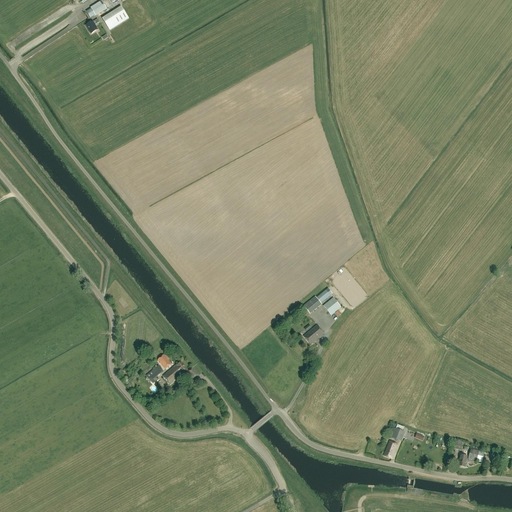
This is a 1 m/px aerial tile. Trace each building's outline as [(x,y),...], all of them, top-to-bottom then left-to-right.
[(107,10),(101,1),(90,8),(91,9),(86,12),(90,18),(95,15),(96,17),(107,10)] [(121,7),(102,19),(110,31),(129,19),(121,7)] [(96,25),(99,23),(97,19),(94,22),(93,21),(85,26),(91,35),(99,30),(96,25)] [(326,290),(316,298),(321,304),(330,296),(326,290)] [(310,314),(321,305),(321,304),(316,298),(315,297),(303,306),(310,314)] [(331,316),(341,308),(333,298),(323,306),(331,316)] [(311,345),(317,340),(324,334),(317,325),(303,337),(311,345)] [(171,364),(169,361),(170,359),(167,356),(166,357),(164,355),(157,360),(165,369),(171,364)] [(180,362),(171,370),(163,376),(170,384),(187,370),(180,362)] [(151,382),(163,371),(158,365),(156,367),(155,366),(152,369),(153,370),(146,375),(151,382)] [(193,379),(198,375),(192,368),(187,372),(193,379)] [(397,426),(396,429),(393,428),(389,437),(401,442),(405,432),(402,431),(403,428),(397,426)] [(453,449),(461,451),(462,441),(455,440),(453,449)] [(391,459),(397,444),(390,442),(384,456),(391,459)] [(484,452),(471,448),(468,459),(481,462),(484,452)] [(465,467),(467,456),(460,455),(458,466),(465,467)]
